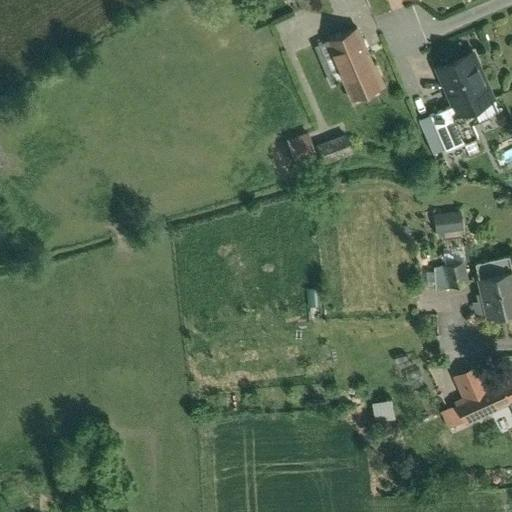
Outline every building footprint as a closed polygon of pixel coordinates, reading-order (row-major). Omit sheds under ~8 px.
[(391,90),(365,26),(318,45),(337,93),(349,89),(356,104),(391,90)] [(501,98),(481,50),(440,68),(460,116),(501,98)] [(478,141),(467,118),(441,130),(443,133),(452,153),(478,141)] [(511,167),(511,132),(508,128),(490,143),(511,168),(511,167)] [(438,159),(452,153),(443,133),(429,139),(438,159)] [(320,148),(315,135),(296,142),(300,155),(320,148)] [(466,209),(437,212),(439,230),(467,228),(466,209)] [(511,256),(484,264),(488,279),(511,272),(511,256)] [(462,282),(457,260),(435,265),(440,286),(462,282)] [(511,315),(511,272),(488,279),(483,280),(494,320),(511,315)] [(511,380),(496,388),(486,366),(458,379),(468,401),(461,404),(472,426),(511,406),(511,380)] [(369,420),(388,417),(385,396),(365,400),(369,420)]
